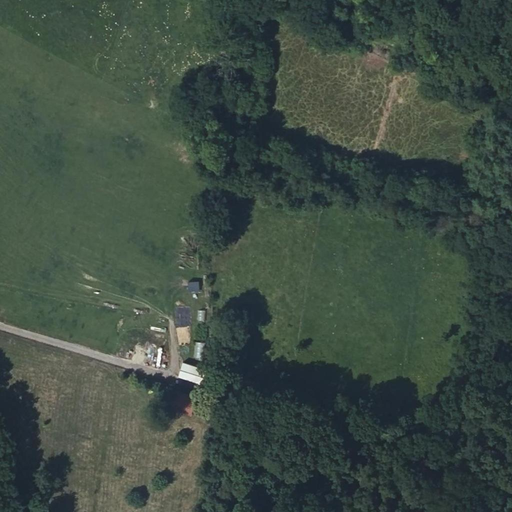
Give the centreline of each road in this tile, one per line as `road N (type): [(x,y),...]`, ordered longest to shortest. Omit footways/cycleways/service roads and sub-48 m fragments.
road 1 (track): [(331,0),(415,67),(511,93)]
road 2 (track): [(0,322),(172,376)]
